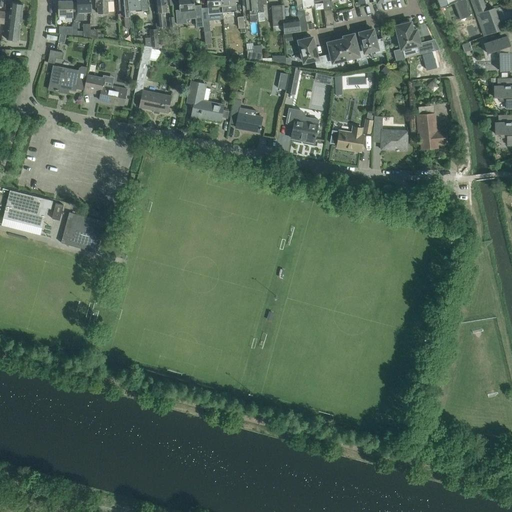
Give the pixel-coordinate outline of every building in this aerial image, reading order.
[(73,2),(73,0),(59,0),(59,15),(66,15),(66,17),(73,17),(73,10),(73,2)] [(91,10),(91,3),(90,0),(77,0),(78,2),(78,4),(78,10),(79,10),(74,20),(85,20),(84,11),(91,10)] [(109,12),(108,0),(114,0),(113,0),(95,0),(96,1),(97,1),(98,13),(109,12)] [(129,9),(128,1),(130,1),(129,0),(118,0),(120,10),(124,9),(125,27),(131,27),(129,9)] [(148,9),(147,0),(129,0),(130,1),(128,1),(129,9),(136,9),(136,11),(148,9)] [(167,12),(167,6),(166,0),(155,0),(156,7),(157,12),(158,26),(166,25),(165,12),(167,12)] [(180,9),(176,9),(177,24),(178,24),(178,23),(186,22),(186,18),(196,17),(196,14),(202,14),(201,4),(201,5),(195,6),(195,4),(194,0),(179,0),(180,6),(180,9)] [(222,12),(221,0),(207,0),(208,7),(209,13),(222,12)] [(236,4),(236,1),(235,0),(221,0),(222,12),(236,11),(236,4)] [(258,12),(256,0),(248,0),(250,22),(259,21),(258,12)] [(267,4),(266,0),(256,0),(258,12),(264,11),(263,4),(267,4)] [(314,4),(314,1),(313,0),(302,0),(303,6),(304,7),(306,7),(307,8),(311,8),(312,6),(314,6),(314,4)] [(472,15),(465,0),(437,0),(441,7),(454,2),(460,19),(472,15)] [(479,0),(471,0),(477,14),(484,34),(502,29),(495,8),(487,11),(484,12),(479,0)] [(19,40),(24,4),(11,2),(7,39),(19,40)] [(282,4),(271,5),(273,31),(284,30),(283,21),(282,4)] [(324,10),(326,25),(334,24),(332,9),(324,10)] [(299,18),(283,21),(284,30),(284,33),(301,31),(299,18)] [(420,44),(417,33),(417,29),(413,30),(411,22),(410,22),(410,20),(400,22),(401,24),(396,26),(402,48),(404,56),(419,53),(417,44),(420,44)] [(90,23),(84,24),(84,37),(98,39),(97,29),(90,29),(90,23)] [(71,35),(72,26),(59,26),(59,33),(60,33),(64,34),(66,34),(71,35)] [(511,51),(510,45),(511,45),(510,41),(511,40),(511,26),(499,31),(501,38),(484,43),(487,53),(496,50),(497,53),(499,53),(500,71),(511,70),(511,51)] [(151,37),(145,37),(146,45),(152,46),(159,48),(157,29),(150,29),(151,37)] [(360,32),(363,45),(365,52),(375,49),(376,54),(386,51),(382,38),(376,39),(373,29),(360,32)] [(365,52),(363,45),(357,46),(354,34),(344,36),(345,38),(341,39),(346,59),(356,56),(357,61),(367,59),(365,52)] [(328,69),(324,55),(317,56),(313,37),(311,37),(311,35),(303,37),(304,39),(299,40),(304,62),(314,59),(317,68),(329,70),(328,68),(328,69)] [(346,59),(341,39),(328,42),(331,53),(324,55),(328,69),(328,68),(338,66),(336,61),(346,59)] [(469,41),(462,44),(464,51),(471,49),(469,41)] [(145,80),(152,46),(146,45),(144,45),(137,79),(145,80)] [(0,55),(10,57),(11,49),(0,48),(0,55)] [(253,49),(247,49),(248,59),(263,62),(263,57),(262,51),(254,52),(253,49)] [(62,59),(63,52),(61,52),(51,50),(48,62),(54,63),(56,57),(62,59)] [(432,52),(423,54),(427,70),(436,67),(432,52)] [(272,57),(263,57),(263,62),(287,65),(286,64),(286,57),(286,55),(272,55),(272,57)] [(52,74),(49,88),(56,89),(55,90),(58,90),(58,89),(64,90),(64,91),(65,88),(65,87),(68,88),(68,89),(76,90),(76,88),(83,89),(85,79),(87,67),(82,66),(80,68),(79,70),(65,67),(53,65),(52,74)] [(385,65),(380,70),(385,75),(390,70),(385,65)] [(295,94),(300,67),(291,66),(286,92),(295,94)] [(378,67),(368,67),(368,79),(378,79),(378,67)] [(124,105),(127,88),(112,85),(112,88),(103,86),(104,78),(87,75),(84,91),(101,94),(99,100),(124,105)] [(511,77),(497,78),(497,86),(494,86),(494,97),(499,97),(500,101),(506,99),(506,108),(511,108),(511,77)] [(170,104),(171,95),(144,90),(146,81),(145,80),(137,79),(136,85),(134,94),(135,94),(142,95),(139,108),(140,108),(140,107),(167,112),(167,113),(168,113),(170,104)] [(224,104),(203,100),(206,84),(192,81),(189,93),(196,94),(192,116),(201,118),(201,117),(220,121),(224,104)] [(255,115),(256,110),(239,107),(239,105),(240,105),(241,100),(234,99),(230,123),(236,124),(236,127),(260,132),(260,129),(261,129),(261,127),(262,117),(255,115)] [(314,142),(318,124),(319,119),(305,116),(305,115),(305,113),(304,112),(303,110),(301,110),(300,109),(289,107),(286,123),(294,124),(291,138),(300,140),(301,138),(314,141),(314,142)] [(448,143),(446,129),(436,130),(435,113),(417,115),(419,132),(421,132),(422,148),(433,147),(433,144),(448,143)] [(511,114),(498,114),(498,122),(495,122),(495,134),(500,133),(501,138),(507,136),(507,145),(511,144),(511,114)] [(407,150),(408,130),(383,129),(383,116),(375,115),(374,137),(381,137),(381,149),(397,150),(396,150),(399,150),(407,150)] [(373,120),(366,119),(363,132),(370,133),(373,120)] [(361,150),(363,135),(360,135),(362,128),(354,126),(353,133),(332,130),(330,142),(338,144),(337,146),(361,150)] [(53,200),(10,190),(3,217),(42,227),(47,208),(51,209),(53,200)] [(64,205),(56,203),(52,218),(60,220),(64,205)] [(61,242),(97,252),(106,222),(70,212),(61,242)] [(119,226),(121,218),(118,216),(107,213),(105,219),(116,222),(115,225),(119,226)]
